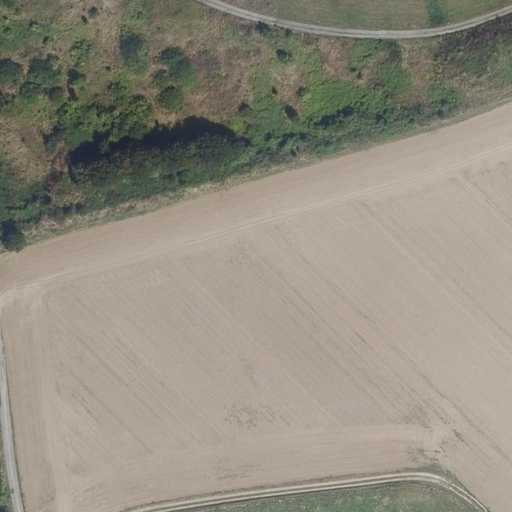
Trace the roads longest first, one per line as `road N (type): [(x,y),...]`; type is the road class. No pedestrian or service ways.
road 1 (track): [(146,511),(422,474),(457,486),(487,511)]
road 2 (track): [(200,0),(284,26),(355,35),(439,31),(511,9)]
road 3 (track): [(0,363),(17,511)]
